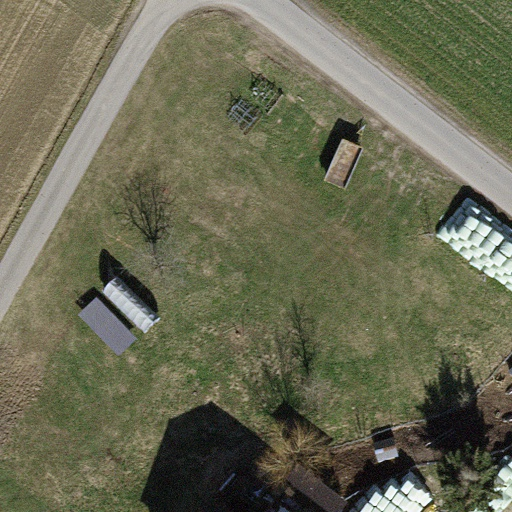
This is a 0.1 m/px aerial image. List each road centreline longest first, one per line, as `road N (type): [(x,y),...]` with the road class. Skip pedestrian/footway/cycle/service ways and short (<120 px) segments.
road 1 (track): [(168,0),(0,304)]
road 2 (unclassified): [(252,0),(511,200)]
